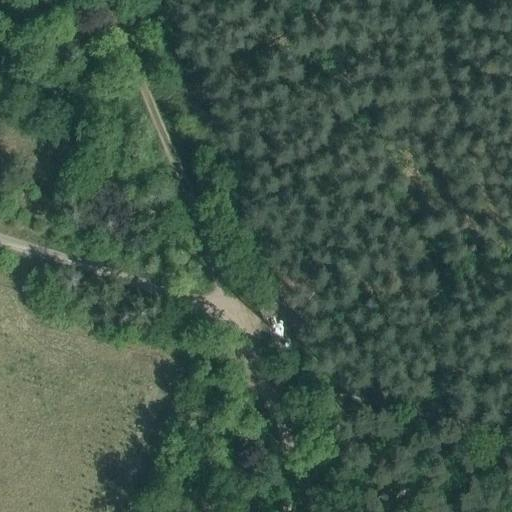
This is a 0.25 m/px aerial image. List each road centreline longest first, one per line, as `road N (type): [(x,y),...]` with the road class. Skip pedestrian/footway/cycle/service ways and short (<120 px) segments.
road 1 (track): [(110,0),(231,295)]
road 2 (unclassified): [(231,295),(131,283),(0,242)]
